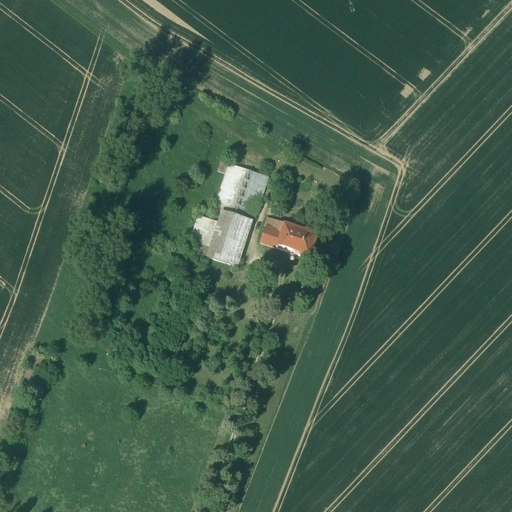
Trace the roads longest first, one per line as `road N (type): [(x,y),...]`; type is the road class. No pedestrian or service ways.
road 1 (track): [(53,0),(276,162)]
road 2 (track): [(204,511),(276,302)]
